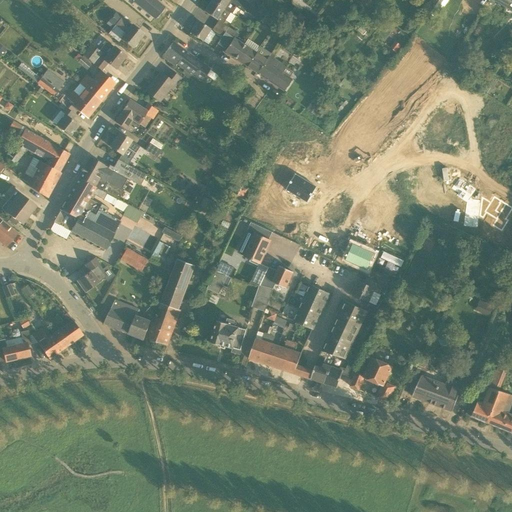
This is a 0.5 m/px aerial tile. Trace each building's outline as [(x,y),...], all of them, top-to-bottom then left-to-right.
[(154,17),(156,19),(165,7),(156,0),(123,0),(150,22),(154,17)] [(218,21),(215,26),(224,32),(228,27),(223,23),(229,13),(211,0),(204,11),(218,21)] [(210,0),(211,0),(229,13),(230,13),(231,14),(236,7),(243,12),(244,11),(259,21),(264,15),(250,6),(243,0),(210,0)] [(358,0),(357,2),(366,9),(371,2),(372,0),(358,0)] [(474,11),(477,0),(466,0),(464,7),(474,11)] [(511,0),(493,0),(511,11),(511,0)] [(479,37),(489,19),(481,14),(470,33),(479,37)] [(131,25),(121,17),(114,26),(120,31),(122,29),(126,32),(121,38),(133,48),(143,34),(132,25),(131,25)] [(190,32),(202,40),(202,41),(208,32),(210,29),(197,21),(190,32)] [(265,26),(270,30),(274,25),(268,21),(265,26)] [(215,26),(211,31),(221,38),(224,32),(215,26)] [(228,27),(224,32),(232,37),(236,32),(228,27)] [(224,49),(232,37),(224,32),(221,38),(217,44),(224,49)] [(224,51),(246,66),(255,53),(232,39),(231,41),(224,51)] [(173,42),(162,56),(175,66),(176,64),(184,70),(181,73),(189,78),(191,75),(202,82),(210,69),(173,42)] [(107,56),(91,43),(82,54),(102,70),(108,62),(116,69),(126,56),(114,47),(107,56)] [(410,45),(405,52),(422,66),(427,60),(435,66),(435,67),(444,56),(444,55),(444,56),(429,44),(429,43),(420,54),(410,45)] [(271,53),(262,47),(248,67),(259,75),(273,56),(271,54),(271,53)] [(405,52),(400,59),(410,67),(402,76),(417,88),(416,89),(417,89),(426,79),(418,72),(422,66),(405,52)] [(275,57),(273,56),(259,75),(284,91),(291,80),(280,72),(286,64),(282,62),(281,63),(274,58),(275,57)] [(77,62),(86,70),(91,65),(82,57),(77,62)] [(17,68),(36,82),(39,77),(21,63),(17,68)] [(210,69),(219,74),(222,68),(213,64),(210,69)] [(52,95),(58,88),(63,81),(47,69),(42,76),(41,75),(39,77),(36,82),(35,82),(52,95)] [(181,78),(170,70),(165,76),(160,72),(146,91),(159,101),(174,84),(175,85),(181,78)] [(89,82),(85,87),(102,101),(115,84),(100,71),(89,82)] [(399,74),(394,81),(404,89),(397,99),(396,99),(404,105),(411,111),(411,112),(417,105),(420,102),(420,100),(412,94),(417,88),(402,76),(399,74)] [(102,101),(85,87),(78,95),(73,91),(66,98),(71,102),(72,103),(71,105),(85,116),(88,118),(102,101)] [(386,90),(381,97),(391,105),(383,115),(387,118),(387,119),(399,128),(407,117),(399,111),(403,105),(396,99),(397,99),(386,90)] [(2,98),(0,100),(0,105),(8,111),(13,106),(2,98)] [(129,99),(115,122),(130,132),(133,128),(129,126),(133,120),(138,123),(139,124),(145,114),(153,119),(158,110),(147,103),(144,109),(129,99)] [(316,116),(324,106),(315,99),(307,109),(316,116)] [(232,100),(228,105),(234,109),(237,104),(232,100)] [(370,104),(364,111),(375,119),(367,129),(374,135),(382,142),(391,131),(383,124),(387,118),(383,115),(370,104)] [(70,135),(78,125),(71,119),(75,114),(65,106),(61,111),(60,110),(52,121),(70,135)] [(228,113),(225,123),(232,125),(235,116),(228,113)] [(357,120),(351,127),(362,135),(357,140),(353,146),(354,146),(369,158),(378,147),(377,147),(370,141),(374,135),(367,129),(363,126),(357,120)] [(47,162),(46,164),(59,171),(69,154),(26,129),(20,140),(17,145),(26,150),(47,162)] [(135,153),(140,146),(119,133),(110,147),(122,154),(130,160),(135,153)] [(151,138),(148,143),(159,149),(162,145),(151,138)] [(19,140),(11,151),(20,158),(26,150),(17,145),(20,140),(19,140)] [(154,156),(159,149),(148,143),(144,150),(154,156)] [(78,179),(106,193),(106,194),(117,200),(120,194),(129,180),(140,185),(146,174),(118,159),(114,167),(109,165),(108,168),(105,167),(105,165),(90,157),(78,178),(78,179)] [(59,171),(46,164),(41,160),(37,170),(30,184),(28,187),(47,198),(61,173),(59,172),(59,171)] [(459,177),(451,188),(457,193),(456,195),(466,202),(463,226),(478,228),(479,216),(481,200),(473,199),(471,197),(477,189),(459,177)] [(106,193),(78,179),(60,209),(59,210),(60,210),(54,222),(71,231),(106,250),(121,223),(105,214),(108,208),(92,199),(95,195),(103,199),(106,194),(106,193)] [(234,192),(243,197),(248,188),(238,184),(234,192)] [(194,185),(187,193),(194,199),(201,191),(194,185)] [(297,185),(291,195),(306,203),(312,193),(297,185)] [(384,188),(374,201),(386,210),(383,215),(396,224),(403,214),(395,209),(401,201),(384,188)] [(36,206),(17,190),(11,197),(6,192),(3,195),(29,215),(36,206)] [(22,224),(29,215),(3,195),(1,198),(5,202),(0,207),(0,208),(10,216),(8,219),(16,225),(18,221),(22,224)] [(481,200),(479,216),(483,218),(486,213),(496,219),(492,226),(501,231),(508,220),(506,219),(511,209),(511,207),(494,196),(490,202),(481,197),(481,200)] [(206,198),(201,209),(209,213),(214,202),(206,198)] [(278,199),(272,213),(279,217),(275,226),(297,237),(304,223),(289,216),(294,207),(278,199)] [(0,242),(6,247),(18,233),(0,218),(0,242)] [(239,228),(246,231),(250,220),(242,218),(239,228)] [(254,233),(244,255),(250,259),(249,261),(257,265),(258,263),(260,263),(271,241),(269,240),(272,232),(251,222),(247,230),(254,233)] [(182,236),(165,227),(162,232),(180,241),(182,236)] [(424,235),(420,244),(431,249),(435,241),(424,235)] [(353,243),(346,260),(368,269),(375,253),(353,243)] [(159,264),(168,246),(164,244),(154,262),(159,264)] [(130,265),(137,253),(126,246),(118,258),(130,265)] [(382,252),(379,259),(399,268),(402,261),(382,252)] [(140,255),(134,267),(142,271),(148,260),(140,255)] [(98,266),(99,265),(101,264),(96,257),(86,264),(90,271),(77,280),(85,291),(105,277),(98,266)] [(161,302),(166,305),(179,309),(196,266),(193,264),(194,263),(194,261),(193,260),(192,258),(190,258),(188,259),(187,260),(187,262),(177,259),(161,302)] [(216,270),(230,277),(234,268),(220,261),(216,270)] [(269,267),(260,285),(261,286),(273,289),(275,284),(285,288),(293,272),(279,266),(277,271),(269,267)] [(225,276),(214,273),(208,286),(218,291),(225,276)] [(374,291),(379,294),(383,284),(367,276),(364,283),(359,281),(352,294),(369,302),(374,291)] [(6,298),(15,295),(10,284),(2,287),(6,298)] [(29,284),(22,289),(25,293),(32,288),(29,284)] [(324,305),(329,293),(310,285),(305,297),(324,305)] [(273,289),(261,286),(258,294),(270,298),(273,289)] [(318,317),(324,305),(305,297),(299,309),(318,317)] [(144,339),(151,321),(123,310),(125,304),(114,299),(104,323),(121,330),(129,333),(130,334),(130,333),(143,339),(144,339)] [(334,355),(345,359),(367,311),(345,300),(322,350),(334,356),(334,355)] [(488,303),(483,313),(489,316),(493,306),(488,303)] [(167,345),(180,310),(179,309),(166,305),(164,309),(161,319),(154,316),(146,338),(167,345)] [(313,329),(318,317),(299,309),(294,321),(313,329)] [(372,313),(353,355),(358,357),(377,315),(372,313)] [(27,326),(29,329),(32,327),(26,317),(18,320),(23,329),(26,327),(27,326)] [(278,317),(276,323),(284,327),(287,320),(278,317)] [(233,326),(235,321),(228,319),(227,323),(217,321),(211,342),(221,345),(233,348),(232,352),(240,354),(247,330),(239,328),(239,327),(233,326)] [(65,347),(80,337),(81,336),(82,333),(72,320),(53,334),(65,347)] [(48,337),(41,328),(31,335),(49,359),(65,347),(53,334),(48,337)] [(18,359),(30,356),(28,345),(31,345),(29,336),(27,330),(20,332),(22,337),(14,339),(15,344),(18,359)] [(262,362),(271,335),(265,332),(265,333),(258,331),(256,339),(255,339),(249,358),(262,362)] [(275,335),(271,334),(271,335),(262,362),(275,367),(282,346),(273,343),(275,335)] [(5,339),(0,340),(0,350),(3,350),(6,362),(18,359),(15,344),(6,347),(5,339)] [(275,367),(289,371),(295,351),(294,351),(297,343),(287,339),(285,347),(282,346),(275,367)] [(310,378),(324,383),(330,366),(331,365),(334,356),(322,350),(319,356),(325,358),(322,368),(315,365),(313,371),(311,378),(310,378)] [(301,354),(295,351),(289,371),(301,376),(310,378),(311,378),(313,371),(304,368),(297,365),(301,354)] [(388,402),(395,387),(387,384),(385,390),(382,389),(392,367),(372,358),(368,368),(364,366),(361,373),(357,371),(350,386),(358,390),(364,377),(382,386),(377,398),(388,402)] [(331,365),(330,366),(324,383),(337,387),(342,373),(351,376),(357,361),(350,359),(346,368),(343,368),(343,369),(331,365)] [(414,366),(411,373),(418,376),(421,369),(414,366)] [(500,397),(503,391),(500,390),(508,371),(497,366),(483,402),(478,400),(475,407),(471,416),(489,424),(496,408),(493,407),(497,397),(500,397)] [(452,411),(461,389),(445,383),(432,378),(420,373),(412,396),(452,411)] [(511,414),(503,411),(510,394),(503,391),(500,397),(497,397),(493,407),(496,408),(489,424),(511,432),(511,414)]
